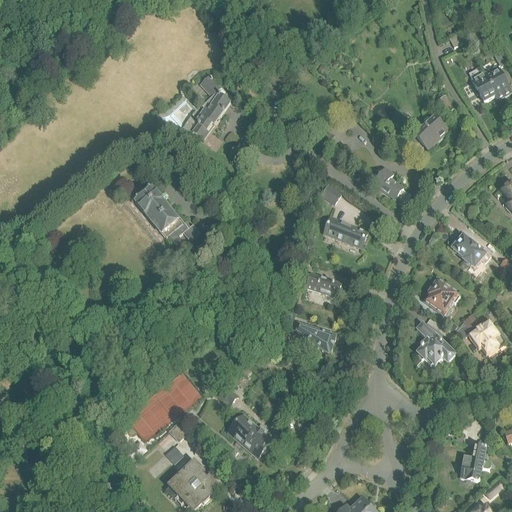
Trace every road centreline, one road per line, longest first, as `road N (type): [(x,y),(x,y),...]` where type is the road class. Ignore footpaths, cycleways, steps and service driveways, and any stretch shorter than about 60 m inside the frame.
road 1 (residential): [(376,383),(387,304),(415,237),(442,200),(511,144)]
road 2 (track): [(80,420),(99,391),(132,376),(145,315),(248,254)]
road 3 (track): [(142,0),(0,87)]
road 4 (track): [(99,391),(0,288)]
